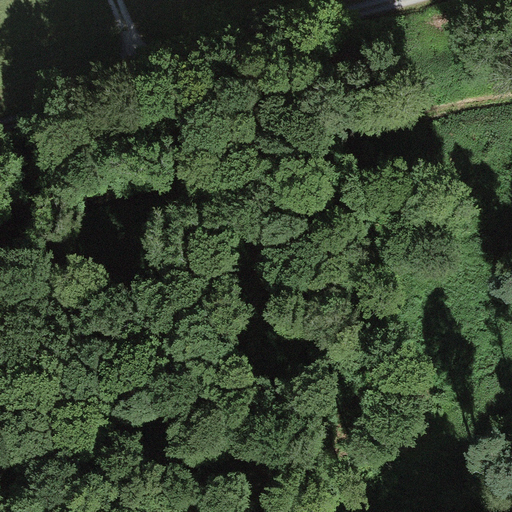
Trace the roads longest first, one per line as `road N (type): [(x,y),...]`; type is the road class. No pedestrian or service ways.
road 1 (track): [(140,69),(403,0)]
road 2 (track): [(140,69),(0,119)]
